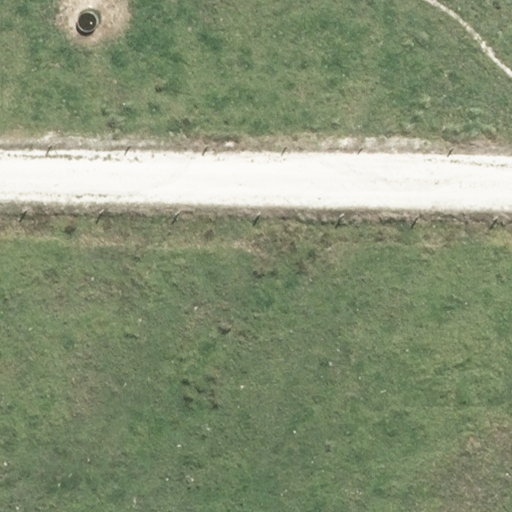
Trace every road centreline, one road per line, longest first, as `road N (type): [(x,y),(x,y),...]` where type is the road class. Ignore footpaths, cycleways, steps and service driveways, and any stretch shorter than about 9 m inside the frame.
road 1 (track): [(511,201),(0,197)]
road 2 (track): [(422,0),(511,107)]
